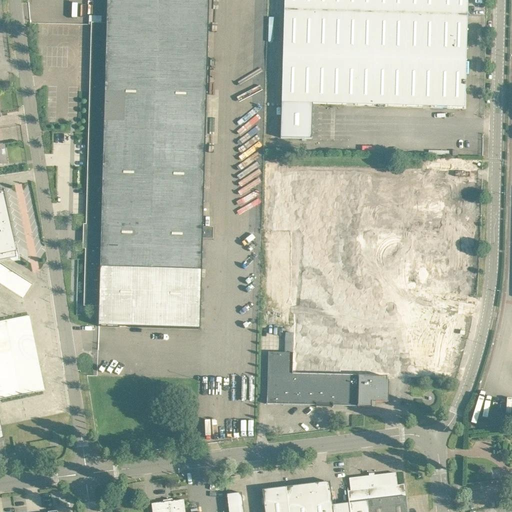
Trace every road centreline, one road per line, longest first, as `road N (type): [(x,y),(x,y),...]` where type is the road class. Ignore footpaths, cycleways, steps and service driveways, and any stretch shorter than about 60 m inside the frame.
road 1 (unclassified): [(86,473),(15,0)]
road 2 (unclassified): [(436,439),(467,384),(488,303),(500,0)]
road 3 (unknown): [(495,174),(319,172),(298,190),(313,202),(494,206)]
road 4 (unclassified): [(86,473),(407,434),(436,439)]
